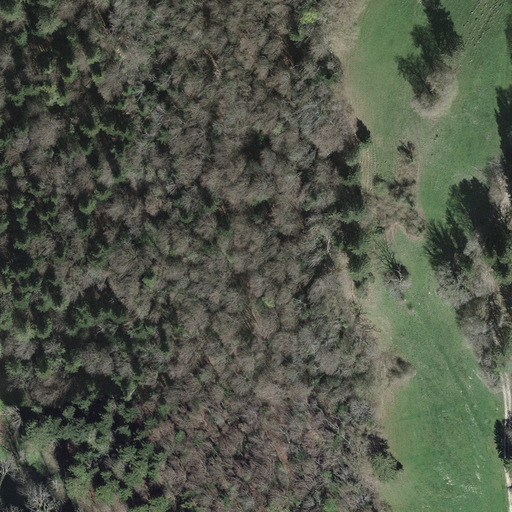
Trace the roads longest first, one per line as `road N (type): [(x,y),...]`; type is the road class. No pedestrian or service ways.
road 1 (track): [(210,0),(258,326),(278,429),(306,511)]
road 2 (track): [(511,185),(487,255),(511,509)]
